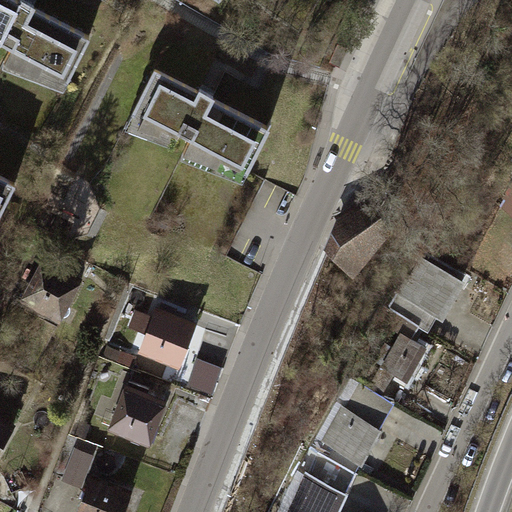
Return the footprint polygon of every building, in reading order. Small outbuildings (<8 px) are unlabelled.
[(0,0),(0,52),(78,86),(101,34),(21,0),(0,0)] [(324,0),(287,0),(273,23),(298,40),(324,0)] [(249,178),(272,126),(209,99),(150,73),(128,125),(249,178)] [(0,230),(1,231),(24,179),(0,168),(0,230)] [(343,208),(328,250),(353,272),(399,229),(372,192),(343,208)] [(408,291),(445,309),(466,267),(429,249),(408,291)] [(52,260),(34,300),(77,320),(95,279),(52,260)] [(214,323),(163,306),(150,346),(202,362),(214,323)] [(372,351),(415,375),(433,342),(390,319),(372,351)] [(357,380),(329,440),(377,462),(404,401),(357,380)] [(181,402),(134,388),(121,429),(167,444),(181,402)] [(0,408),(0,460),(7,464),(29,424),(0,408)] [(22,464),(8,471),(23,502),(37,495),(22,464)] [(315,472),(298,511),(353,511),(362,492),(315,472)] [(145,511),(151,496),(96,477),(83,511),(145,511)]
